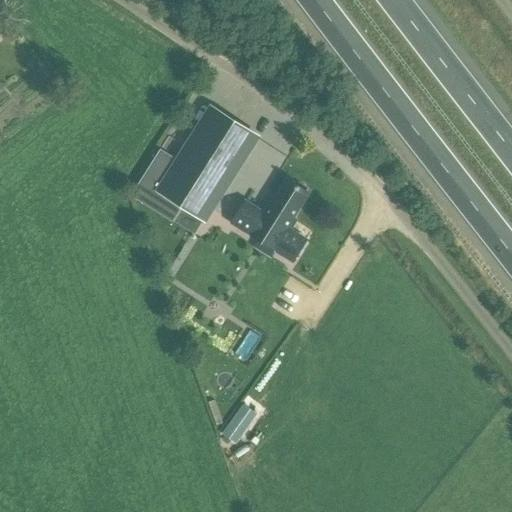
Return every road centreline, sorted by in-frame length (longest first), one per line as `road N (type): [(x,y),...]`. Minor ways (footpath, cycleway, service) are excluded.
road 1 (unclassified): [(139,0),(287,85),(336,129),(511,350)]
road 2 (motorway): [(315,0),(511,251)]
road 3 (motorway): [(511,152),(393,0)]
